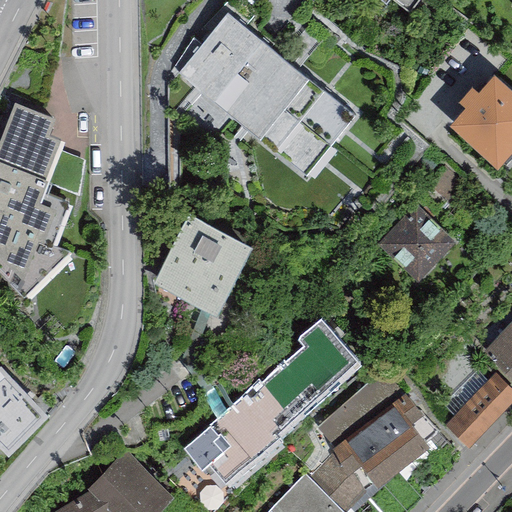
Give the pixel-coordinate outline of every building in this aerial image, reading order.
[(379,0),(384,4),(387,0),(393,0),(408,12),(417,0),(379,0)] [(355,115),(226,13),(177,74),(213,102),(214,101),(260,137),(258,140),(305,178),(355,115)] [(511,151),(511,92),(493,76),(477,93),(471,88),(457,103),(464,109),(449,126),(497,169),(511,151)] [(55,119),(14,103),(0,137),(0,274),(24,298),(71,253),(52,247),(68,204),(42,196),(49,182),(45,180),(60,140),(48,136),(55,119)] [(415,202),(375,243),(417,284),(457,243),(415,202)] [(188,214),(152,284),(217,317),(253,248),(188,214)] [(252,384),(182,446),(202,469),(208,464),(225,484),(226,483),(229,486),(282,440),(279,436),(361,365),(320,319),(297,339),(303,345),(254,387),(252,384)] [(511,320),(482,351),(511,379),(511,320)] [(0,449),(7,457),(48,418),(1,368),(0,368),(0,449)] [(511,388),(495,372),(444,426),(468,448),(511,401),(511,388)] [(405,393),(332,449),(334,452),(306,478),(342,511),(353,511),(430,447),(412,424),(421,417),(424,416),(405,393)] [(86,489),(89,491),(54,511),(158,511),(171,499),(125,451),(86,489)] [(342,511),(306,478),(304,475),(267,511),(342,511)]
